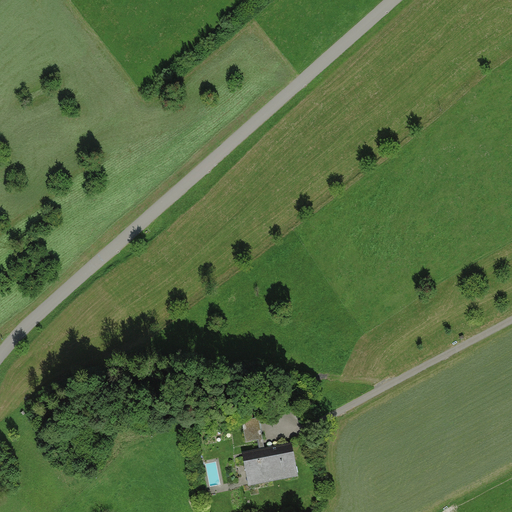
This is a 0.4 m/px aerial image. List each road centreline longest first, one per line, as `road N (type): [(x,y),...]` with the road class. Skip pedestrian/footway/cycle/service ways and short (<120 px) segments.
road 1 (unclassified): [(0,357),(33,318),(397,0)]
road 2 (residential): [(511,322),(319,424)]
